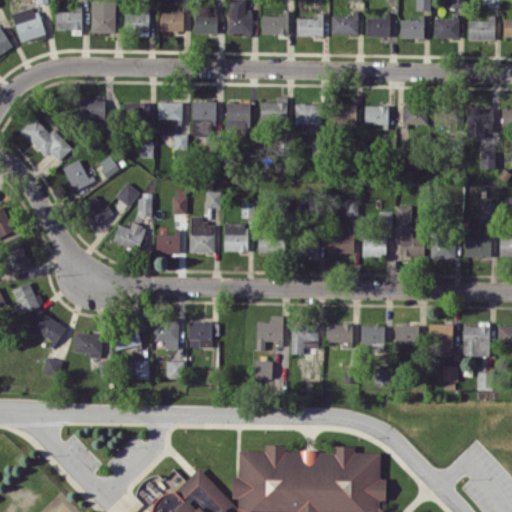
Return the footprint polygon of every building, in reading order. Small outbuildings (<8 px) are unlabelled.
[(116,0),(103,0),(91,0),(91,31),(116,32),(116,0)] [(227,0),(228,33),(251,33),(251,8),(245,8),(244,0),(227,0)] [(430,0),(416,0),(416,9),(430,9),(430,0)] [(12,12),(20,40),(45,33),(36,5),(12,12)] [(193,32),(217,32),(217,5),(194,5),(193,32)] [(55,10),(56,28),(82,28),(81,10),(55,10)] [(182,30),(182,12),(160,11),(160,30),(182,30)] [(125,12),(125,30),(149,30),(149,12),(125,12)] [(358,33),(358,13),(331,14),(331,33),(358,33)] [(262,33),(288,33),(288,14),(262,14),(262,33)] [(322,17),(297,16),(296,34),(322,35),(322,17)] [(366,16),(366,35),(388,35),(389,17),(366,16)] [(423,37),(424,18),(400,17),(400,37),(423,37)] [(434,37),(458,37),(458,17),(433,17),(434,37)] [(503,35),(511,35),(511,17),(503,17),(503,35)] [(469,18),(468,38),(495,39),(495,19),(469,18)] [(260,101),(260,121),(287,122),(287,95),(276,95),(276,101),(260,101)] [(105,98),(78,98),(78,118),(104,118),(105,98)] [(174,149),(187,148),(187,133),(177,133),(177,123),(182,123),(182,100),(157,101),(158,135),(173,135),(174,149)] [(192,135),(215,135),(215,100),(192,100),(192,135)] [(149,101),(124,101),(123,121),(149,121),(149,101)] [(250,101),(226,101),(226,127),(250,128),(250,101)] [(356,121),(356,103),(338,102),(338,121),(356,121)] [(321,103),(295,103),(295,121),(320,122),(321,103)] [(402,103),(402,123),(426,123),(427,104),(402,103)] [(388,104),(365,104),(364,124),(388,125),(388,104)] [(501,125),(511,125),(511,106),(502,106),(501,125)] [(467,136),(485,137),(485,130),(493,130),(494,107),(468,107),(467,136)] [(59,160),(72,148),(53,127),(49,131),(35,116),(21,129),(45,155),(50,150),(59,160)] [(153,157),(153,140),(141,140),(140,156),(153,157)] [(481,168),(495,168),(495,151),(481,151),(481,168)] [(97,162),(107,176),(119,167),(110,154),(97,162)] [(74,190),(92,181),(80,157),(62,167),(74,190)] [(116,195),(129,205),(139,191),(126,181),(116,195)] [(221,206),(221,190),(206,190),(206,206),(221,206)] [(91,224),(113,214),(108,204),(101,206),(95,194),(81,201),(91,224)] [(187,212),(187,195),(172,195),(172,212),(187,212)] [(151,214),(152,197),(138,197),(138,214),(151,214)] [(495,202),(480,202),(479,217),(495,217),(495,202)] [(395,220),(411,221),(411,204),(396,204),(395,220)] [(392,210),(378,210),(378,224),(392,224),(392,210)] [(214,223),(202,222),(202,215),(190,215),(189,251),(214,251),(214,223)] [(137,250),(146,226),(132,221),(130,227),(119,223),(112,240),(137,250)] [(224,250),(246,250),(247,222),(224,221),(224,250)] [(511,255),(511,229),(507,230),(507,236),(499,236),(499,255),(511,255)] [(400,254),(423,255),(423,235),(412,234),(412,231),(400,231),(400,254)] [(155,252),(179,252),(179,232),(156,232),(155,252)] [(319,256),(319,232),(302,232),(301,255),(319,256)] [(354,252),(353,232),(328,233),(328,252),(354,252)] [(362,256),(385,256),(386,234),(362,233),(362,256)] [(257,252),(277,252),(278,235),(258,234),(257,252)] [(455,257),(454,236),(430,237),(431,258),(455,257)] [(464,256),(490,256),(491,236),(465,236),(464,256)] [(4,269),(26,268),(24,242),(3,243),(4,269)] [(44,302),(39,293),(35,294),(29,281),(12,288),(18,302),(13,304),(17,314),(44,302)] [(33,327),(54,344),(66,327),(45,311),(33,327)] [(282,342),(282,314),(270,314),(270,321),(256,321),(256,349),(265,349),(265,342),(282,342)] [(214,346),(215,321),(189,320),(188,346),(214,346)] [(178,321),(154,321),(154,340),(165,340),(165,347),(177,348),(178,321)] [(489,321),(479,321),(479,325),(463,325),(462,354),(488,355),(489,321)] [(291,353),(304,352),(303,347),(318,346),(317,323),(290,324),(291,353)] [(326,342),(352,341),(352,323),(326,323),(326,342)] [(452,323),(431,323),(431,350),(452,350),(452,323)] [(511,323),(498,323),(497,344),(511,344),(511,323)] [(374,343),(373,350),(384,350),(385,325),(361,324),(360,342),(374,343)] [(395,342),(417,343),(418,324),(395,324),(395,342)] [(141,344),(138,326),(111,331),(114,348),(141,344)] [(101,357),(102,333),(75,332),(74,351),(90,351),(90,356),(101,357)] [(62,360),(47,355),(42,372),(58,377),(62,360)] [(149,377),(149,359),(134,359),(134,378),(149,377)] [(254,377),(278,377),(278,360),(254,359),(254,377)] [(183,360),(166,360),(166,377),(182,377),(183,360)] [(458,380),(458,364),(443,364),(443,380),(458,380)] [(344,366),(344,381),(356,382),(356,366),(344,366)] [(390,382),(390,367),(375,366),(375,382),(390,382)] [(478,389),(492,389),(492,371),(478,370),(478,389)] [(384,511),(379,507),(380,499),(382,499),(383,449),(236,447),(235,496),(237,496),(237,505),(196,465),(150,511),(384,511)]
